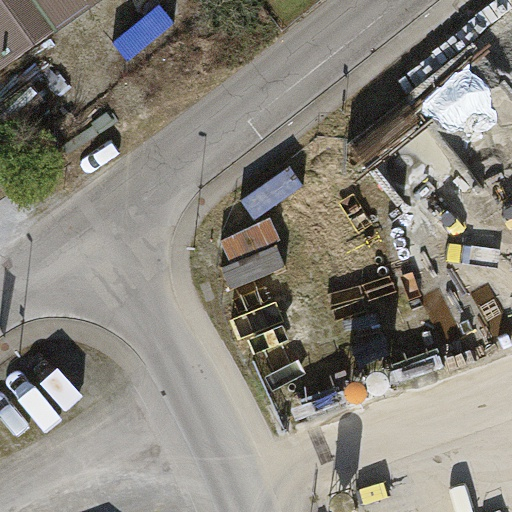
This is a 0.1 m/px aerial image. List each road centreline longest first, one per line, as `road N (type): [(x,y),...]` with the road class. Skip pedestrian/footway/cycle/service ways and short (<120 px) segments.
road 1 (unclassified): [(87,228),(388,0)]
road 2 (unclassified): [(87,228),(202,402),(248,511)]
